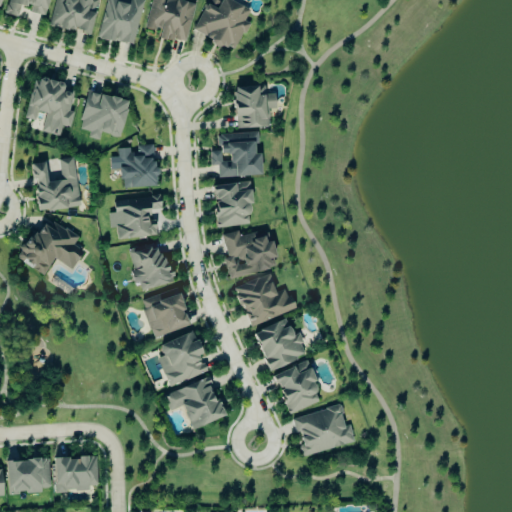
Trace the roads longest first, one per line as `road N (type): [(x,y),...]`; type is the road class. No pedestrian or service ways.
road 1 (residential): [(257,443),(251,394),(197,260),(172,99),(137,77),(0,39)]
road 2 (residential): [(0,434),(102,434),(116,456),(117,511)]
road 3 (residential): [(0,168),(16,44)]
road 4 (residential): [(177,109),(209,94),(211,72),(188,64),(165,91)]
